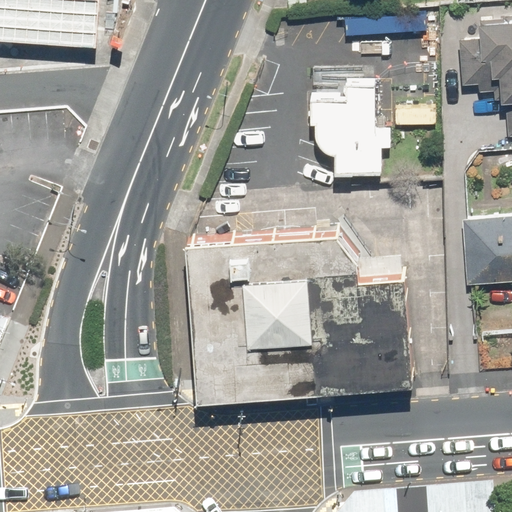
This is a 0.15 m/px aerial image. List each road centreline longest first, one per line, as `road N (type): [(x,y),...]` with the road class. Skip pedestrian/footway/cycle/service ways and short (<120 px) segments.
road 1 (secondary): [(76,467),(69,307),(130,193)]
road 2 (secondary): [(130,193),(130,317),(150,460)]
road 3 (secondary): [(511,433),(260,453)]
road 4 (secondary): [(206,0),(130,193)]
